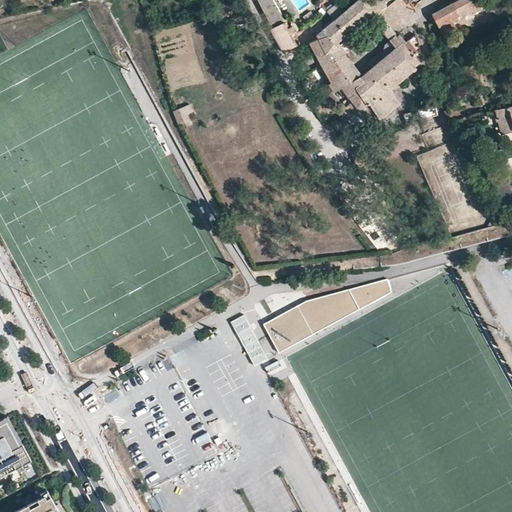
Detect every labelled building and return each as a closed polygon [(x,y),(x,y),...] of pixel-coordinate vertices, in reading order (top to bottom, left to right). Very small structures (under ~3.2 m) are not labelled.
[(258,0),(273,27),(270,28),(283,53),(297,45),(272,0),(258,0)] [(318,37),(306,46),(324,78),(331,73),(335,79),(328,84),(334,92),(342,87),(352,101),(344,107),(351,117),(360,110),(371,127),(401,103),(389,89),(421,62),(417,58),(420,55),(418,38),(414,34),(403,43),(396,34),(390,39),(389,40),(390,41),(396,48),(372,68),(363,75),(345,53),(347,52),(342,46),(340,48),(337,44),(369,16),(381,30),(382,29),(387,25),(390,27),(391,26),(415,6),(411,1),(408,4),(404,0),(394,0),(379,13),(368,0),(356,0),(344,10),(337,2),(326,11),(333,20),(326,26),(319,18),(309,26),(318,37)] [(476,0),(457,0),(432,14),(444,37),(457,29),(453,20),(461,16),(482,10),(476,0)] [(390,27),(387,25),(382,29),(390,39),(396,34),(397,33),(391,26),(390,27)] [(386,44),(385,44),(383,50),(368,63),(372,68),(396,48),(390,41),(389,42),(386,44)] [(445,114),(440,104),(427,81),(422,85),(433,106),(403,115),(406,124),(445,114)] [(173,112),(179,126),(197,118),(191,105),(173,112)] [(511,105),(495,110),(501,135),(511,132),(511,105)] [(371,166),(364,147),(350,152),(358,171),(371,166)] [(280,353),(359,310),(393,292),(386,280),(307,301),(264,324),(280,353)] [(256,366),(269,359),(246,316),(229,324),(245,353),(248,351),(256,366)] [(282,359),(266,368),(271,377),(279,372),(282,377),(290,373),(282,359)] [(33,459),(24,443),(21,444),(15,432),(17,431),(11,418),(9,415),(0,419),(0,476),(0,475),(0,471),(6,468),(13,464),(15,468),(33,459)] [(24,443),(17,431),(15,432),(21,444),(24,443)] [(59,511),(49,493),(42,496),(37,499),(39,502),(33,506),(31,502),(12,511),(59,511)]
